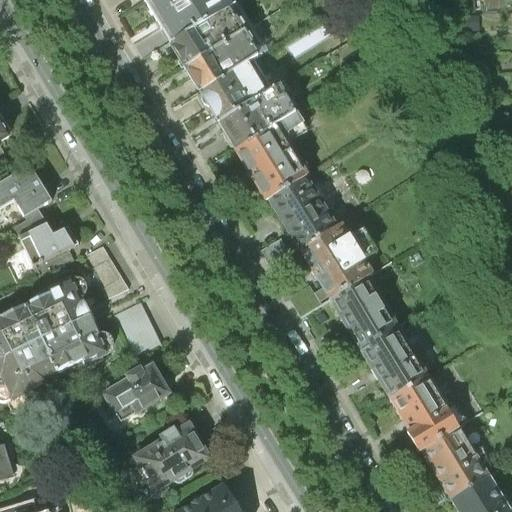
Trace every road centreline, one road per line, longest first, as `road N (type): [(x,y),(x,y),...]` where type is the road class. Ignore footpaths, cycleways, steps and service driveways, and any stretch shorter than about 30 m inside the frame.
road 1 (tertiary): [(0,0),(309,511)]
road 2 (tertiary): [(390,511),(82,0)]
